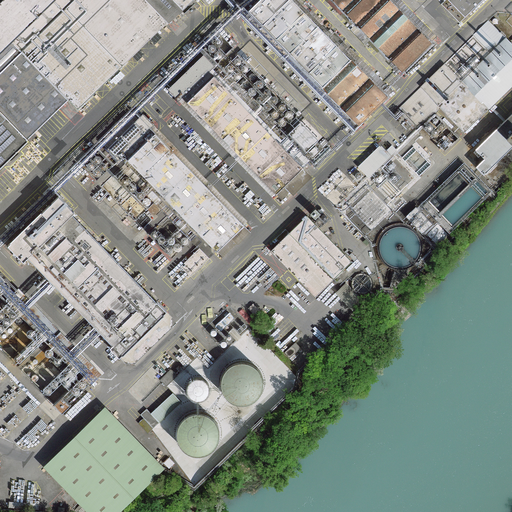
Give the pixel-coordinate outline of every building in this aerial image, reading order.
[(189,0),(0,0),(0,106),(32,140),(67,98),(79,109),(189,0)] [(389,95),(295,0),(262,0),(251,11),(359,124),(389,95)] [(388,0),(332,0),(404,73),(432,45),(388,0)] [(446,0),(442,4),(460,22),(482,0),(446,0)] [(511,88),(511,43),(491,22),(400,110),(419,130),(441,108),(465,134),(511,88)] [(204,54),(169,89),(179,100),(215,65),(204,54)] [(215,75),(189,101),(279,192),(305,167),(215,75)] [(0,169),(32,140),(0,106),(0,169)] [(406,130),(412,125),(400,113),(395,119),(406,130)] [(511,116),(477,151),(485,160),(478,167),(487,176),(511,151),(511,116)] [(290,132),(307,150),(320,139),(302,120),(290,132)] [(157,133),(126,158),(220,252),(246,226),(157,133)] [(385,143),(362,164),(372,176),(395,154),(385,143)] [(431,165),(414,147),(402,158),(419,176),(431,165)] [(424,206),(449,231),(490,191),(464,165),(424,206)] [(57,194),(6,245),(25,263),(29,259),(112,345),(110,348),(118,357),(121,357),(127,364),(137,364),(174,329),(174,317),(157,301),(156,301),(71,214),(76,213),(57,194)] [(140,205),(150,207),(152,199),(151,196),(148,195),(145,195),(141,200),(139,199),(139,203),(141,203),(140,205)] [(309,216),(273,251),(318,297),(354,262),(309,216)] [(406,226),(400,225),(394,226),(389,229),(384,232),(381,237),(379,243),(379,249),(380,254),(383,260),(387,264),(392,267),(398,268),(403,268),(409,267),(414,264),(418,259),(421,254),(422,248),(422,242),(420,237),(416,232),(411,228),(406,226)] [(186,236),(184,236),(182,237),(181,237),(180,239),(180,240),(180,241),(181,243),(182,244),(184,245),(185,245),(187,244),(188,243),(189,241),(189,240),(188,238),(188,237),(186,236)] [(180,243),(177,242),(175,243),(174,244),(174,245),(173,247),(173,248),(174,249),(175,250),(177,251),(178,251),(180,251),(181,249),(182,248),(182,246),(182,245),(181,244),(180,243)] [(364,273),(361,274),(357,275),(355,278),(353,281),(353,284),(353,288),(355,291),(358,293),(361,294),(364,294),(368,294),(371,292),(373,289),(374,286),(374,282),(372,279),(370,276),(367,274),(364,273)] [(354,310),(363,300),(346,283),(337,293),(354,310)] [(234,318),(229,313),(216,325),(221,330),(234,318)] [(234,328),(230,332),(237,340),(241,336),(234,328)] [(15,373),(5,362),(1,366),(11,377),(15,373)] [(255,367),(250,367),(243,370),(237,375),(234,381),(233,387),(233,394),(236,399),(240,404),(244,407),(250,409),(257,409),(263,407),(267,405),(272,400),(274,395),(275,389),(275,384),(272,378),(269,373),(266,371),(261,368),(255,367)] [(167,387),(177,376),(170,369),(160,380),(167,387)] [(213,384),(209,383),(204,384),(201,387),(199,391),(198,396),(199,400),(201,403),(205,405),(210,406),(215,405),(218,402),(220,399),(221,395),(220,390),(217,386),(213,384)] [(181,402),(173,393),(151,414),(160,423),(181,402)] [(63,395),(55,404),(63,412),(72,404),(63,395)] [(160,423),(151,414),(147,409),(141,415),(154,428),(160,423)] [(122,511),(176,473),(117,413),(56,471),(89,511),(122,511)] [(206,418),(199,420),(193,426),(189,433),(188,442),(191,450),(196,456),(203,460),(212,460),(219,458),(226,453),(229,446),(230,437),(228,430),(223,423),(216,419),(206,418)]
